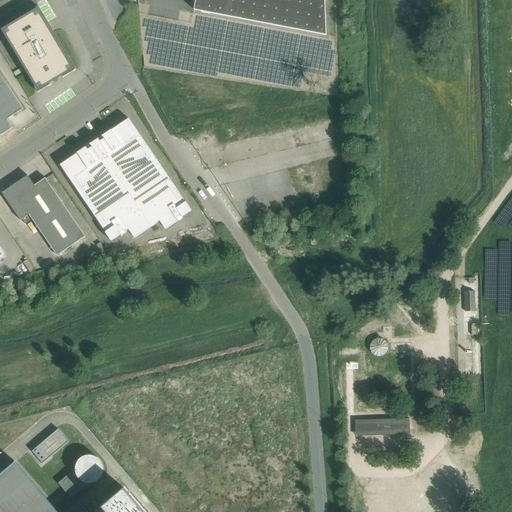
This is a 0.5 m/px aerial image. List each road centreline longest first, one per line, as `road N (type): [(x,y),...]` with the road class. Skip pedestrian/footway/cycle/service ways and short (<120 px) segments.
road 1 (unclassified): [(321,511),(302,333),(128,76)]
road 2 (unclassified): [(0,163),(128,76)]
